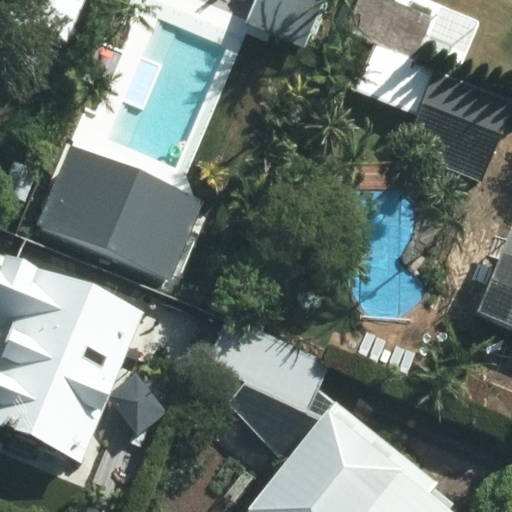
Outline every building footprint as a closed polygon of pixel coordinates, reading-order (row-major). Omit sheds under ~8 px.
[(38,0),(70,13),(75,0),(38,0)] [(251,0),(240,28),(297,53),(319,0),(251,0)] [(454,74),(458,75),(481,17),(438,0),(412,0),(410,7),(393,0),(358,0),(346,32),(372,42),(422,61),(454,74)] [(502,116),(367,60),(351,98),(411,123),(398,156),(472,187),(502,116)] [(174,203),(87,165),(57,240),(143,276),(174,203)] [(511,239),(503,235),(468,321),(511,338),(511,239)] [(241,270),(214,258),(198,293),(226,306),(241,270)] [(129,323),(0,269),(0,439),(68,468),(129,323)] [(208,320),(173,305),(159,336),(195,351),(208,320)] [(318,370),(226,329),(206,376),(298,415),(318,370)] [(417,511),(411,507),(426,490),(328,413),(326,411),(298,448),(289,442),(277,458),(286,464),(272,481),(263,474),(247,494),(256,500),(246,511),(417,511)]
